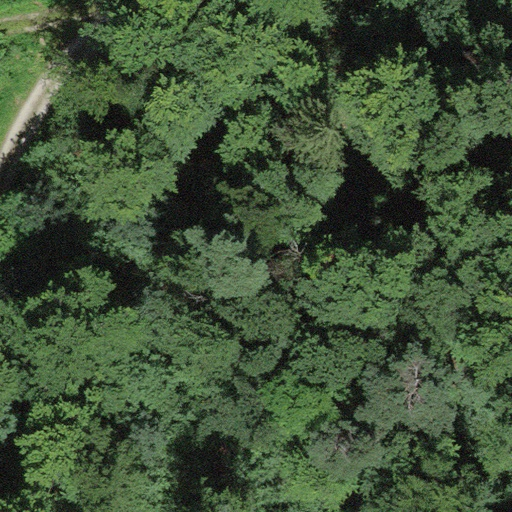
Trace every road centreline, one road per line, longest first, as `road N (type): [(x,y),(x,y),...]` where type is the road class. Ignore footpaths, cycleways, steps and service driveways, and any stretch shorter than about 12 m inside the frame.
road 1 (track): [(0,175),(13,132),(76,45),(120,11),(153,0)]
road 2 (track): [(120,11),(0,21)]
